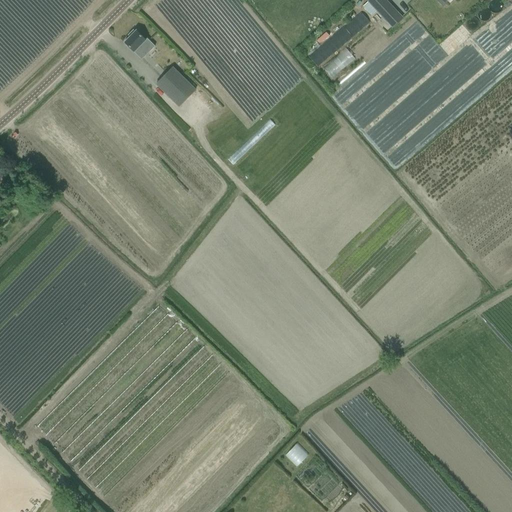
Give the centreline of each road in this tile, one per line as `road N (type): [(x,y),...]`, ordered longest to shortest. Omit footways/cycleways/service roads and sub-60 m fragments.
road 1 (unclassified): [(0,126),(130,0)]
road 2 (unknown): [(0,425),(85,511)]
